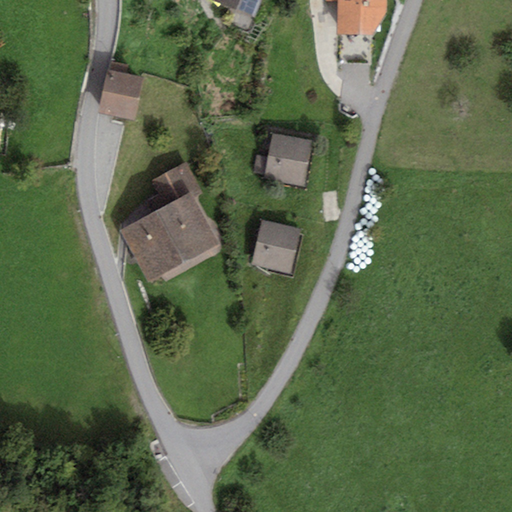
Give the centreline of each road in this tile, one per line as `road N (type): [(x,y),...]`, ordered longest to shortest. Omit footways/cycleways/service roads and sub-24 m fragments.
road 1 (residential): [(106,0),(87,195),(119,317),(183,452),(227,444),(258,416),(330,276),(417,0)]
road 2 (track): [(315,0),(326,70),(374,117)]
